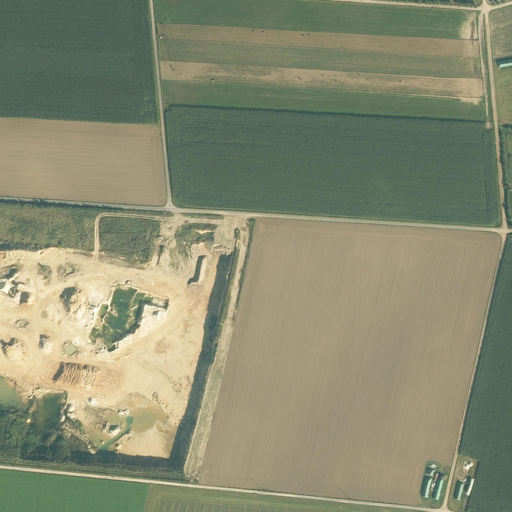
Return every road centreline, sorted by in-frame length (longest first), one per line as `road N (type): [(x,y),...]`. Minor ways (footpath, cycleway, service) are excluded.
road 1 (track): [(484,0),(505,231),(442,511)]
road 2 (track): [(511,231),(0,198)]
road 3 (track): [(447,511),(0,467)]
road 4 (track): [(151,0),(170,210)]
road 5 (track): [(338,0),(484,9),(511,2)]
